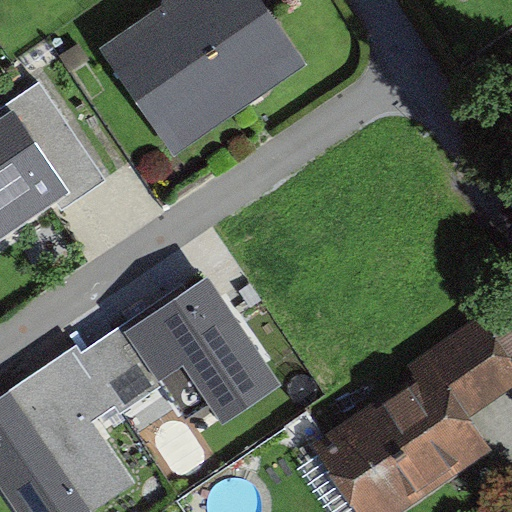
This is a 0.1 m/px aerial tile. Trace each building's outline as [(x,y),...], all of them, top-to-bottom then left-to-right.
[(159,0),(105,42),(190,150),(313,55),(270,0),(159,0)] [(23,103),(0,118),(0,238),(78,188),(23,103)] [(291,380),(218,269),(133,324),(166,375),(189,360),(228,420),(291,380)] [(419,361),(426,371),(321,445),(368,511),(413,511),(493,456),(470,423),(511,394),(511,343),(491,313),(419,361)] [(0,400),(0,469),(29,511),(95,511),(144,479),(101,417),(126,401),(85,342),(0,400)]
